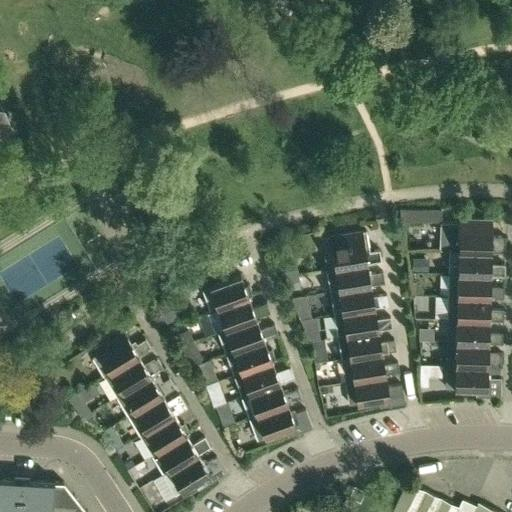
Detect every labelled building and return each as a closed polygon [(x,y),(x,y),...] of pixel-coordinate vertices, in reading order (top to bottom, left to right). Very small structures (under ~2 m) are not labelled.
[(401,211),(401,221),(415,221),(415,211),(415,208),(401,208),(401,211)] [(505,235),(490,234),(490,229),(491,219),(458,218),(458,223),(440,223),(439,251),(450,251),(490,252),(494,252),(504,252),(505,252),(505,235)] [(381,260),(379,249),(369,250),(365,230),(321,237),(327,269),(366,262),(381,260)] [(504,275),(504,264),(490,263),(490,252),(450,251),(449,274),(489,275),(504,275)] [(412,258),(412,271),(423,271),(423,259),(412,258)] [(384,282),(382,271),(368,274),(366,262),(327,269),(331,291),(370,285),(384,282)] [(298,265),(280,268),(283,276),(299,274),(298,265)] [(304,274),(305,282),(327,280),(327,272),(304,274)] [(244,286),(239,274),(202,288),(211,311),(248,297),(252,296),(248,285),(244,286)] [(503,298),(504,287),(489,287),(489,275),(449,274),(449,296),(489,297),(503,298)] [(388,305),(386,294),(372,296),(370,285),(331,291),(334,314),(374,307),(388,305)] [(489,297),(449,296),(448,319),(488,320),(503,320),(503,309),(488,309),(489,297)] [(171,297),(159,305),(169,321),(181,313),(171,297)] [(256,319),(261,317),(270,313),(266,303),(252,308),(248,297),(211,311),(219,332),(256,319)] [(83,313),(79,306),(73,310),(76,316),(83,313)] [(392,327),(390,317),(376,319),(374,307),(334,314),(338,336),(378,330),(392,327)] [(264,340),(278,334),(274,324),(260,329),(256,319),(219,332),(227,353),(264,340)] [(502,343),(502,332),(488,332),(488,320),(448,319),(448,341),(487,343),(502,343)] [(104,377),(138,356),(150,349),(145,339),(132,347),(121,329),(120,327),(93,343),(95,345),(99,352),(91,357),(104,377)] [(395,350),(394,339),(380,342),(378,330),(338,336),(342,359),(381,352),(395,350)] [(189,332),(174,337),(180,347),(192,342),(189,332)] [(264,340),(227,353),(227,354),(235,375),(272,361),(276,360),(272,349),(268,351),(264,340)] [(491,366),(491,355),(487,355),(487,343),(448,341),(447,341),(447,345),(456,345),(455,365),(487,366),(491,366)] [(346,382),(385,375),(399,372),(397,362),(383,364),(381,352),(342,359),(346,382)] [(116,397),(157,372),(162,368),(157,359),(144,366),(138,356),(104,377),(116,397)] [(280,383),(294,377),(290,367),(276,372),(272,361),(235,375),(243,396),(280,383)] [(445,377),(444,365),(422,366),(423,378),(445,377)] [(501,398),(501,378),(487,378),(487,366),(455,365),(447,365),(446,388),(476,389),(476,397),(501,398)] [(128,416),(162,395),(174,388),(169,378),(163,382),(157,372),(116,397),(128,416)] [(404,402),(401,384),(387,386),(385,375),(346,382),(345,382),(349,404),(378,399),(380,407),(404,402)] [(280,383),(243,396),(250,417),(288,404),(302,398),(298,388),(284,393),(280,383)] [(80,392),(70,397),(76,407),(85,401),(80,392)] [(174,415),(187,407),(179,395),(167,403),(162,395),(128,416),(140,436),(174,415)] [(313,427),(306,409),(292,415),(288,404),(250,417),(259,439),(286,429),(288,436),(301,431),(313,427)] [(91,412),(82,417),(89,421),(95,418),(91,412)] [(232,413),(220,417),(224,427),(236,423),(232,413)] [(186,434),(190,432),(184,422),(180,425),(174,415),(140,436),(152,455),(186,434)] [(164,474),(198,454),(210,446),(204,437),(192,444),(186,434),(152,455),(164,474)] [(215,480),(227,473),(216,456),(204,464),(198,454),(164,474),(166,477),(172,473),(183,490),(202,479),(206,486),(215,480)] [(0,511),(18,511),(21,479),(6,478),(0,477),(0,511)] [(51,511),(53,481),(21,479),(18,511),(51,511)] [(498,511),(478,502),(476,506),(461,499),(458,506),(407,482),(392,511),(498,511)] [(357,487),(354,486),(349,497),(360,502),(365,491),(363,490),(357,487)]
